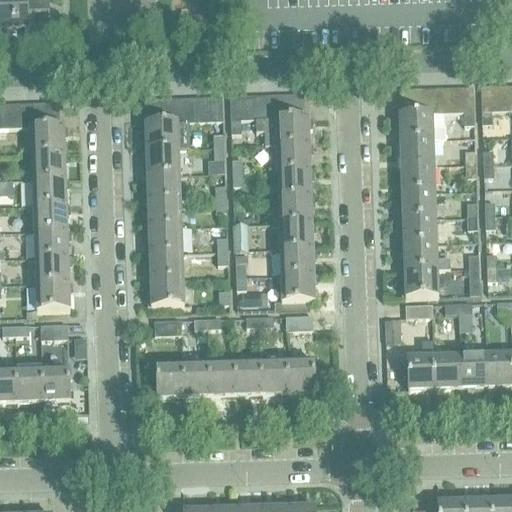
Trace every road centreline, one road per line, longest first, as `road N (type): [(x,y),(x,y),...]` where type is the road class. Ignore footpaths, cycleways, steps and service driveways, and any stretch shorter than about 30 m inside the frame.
road 1 (residential): [(361,469),(347,67)]
road 2 (residential): [(110,476),(95,77)]
road 3 (residential): [(95,77),(347,67)]
road 4 (residential): [(110,476),(361,469)]
road 5 (residential): [(347,67),(511,57)]
road 6 (residential): [(361,469),(511,463)]
